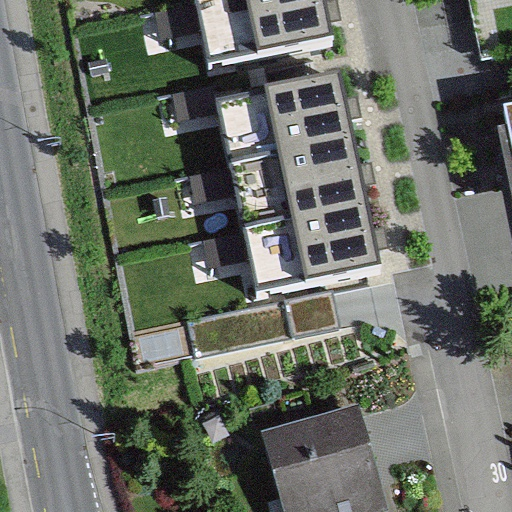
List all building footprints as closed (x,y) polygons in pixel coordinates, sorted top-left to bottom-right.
[(192,0),(196,16),(272,0),(192,0)] [(209,79),(332,55),(324,19),(320,0),(272,0),(196,16),(209,79)] [(511,0),(476,0),(478,9),(511,1),(511,0)] [(231,178),(355,152),(348,118),(341,84),(217,110),(219,121),(231,178)] [(213,92),(172,100),(177,129),(219,121),(217,110),(213,92)] [(245,243),(368,219),(361,181),(355,152),(231,178),(245,243)] [(258,308),(381,285),(376,258),(368,219),(245,243),(258,308)] [(357,411),(260,439),(280,511),(385,511),(379,490),(357,411)]
